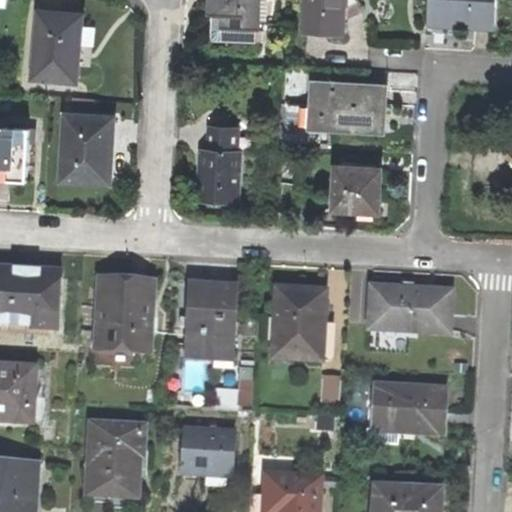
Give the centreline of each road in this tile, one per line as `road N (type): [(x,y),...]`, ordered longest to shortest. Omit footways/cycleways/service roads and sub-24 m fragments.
road 1 (residential): [(150,236),(421,251)]
road 2 (residential): [(421,251),(432,67),(511,70)]
road 3 (residential): [(499,256),(483,511)]
road 4 (residential): [(162,0),(150,236)]
road 5 (residential): [(0,229),(150,236)]
